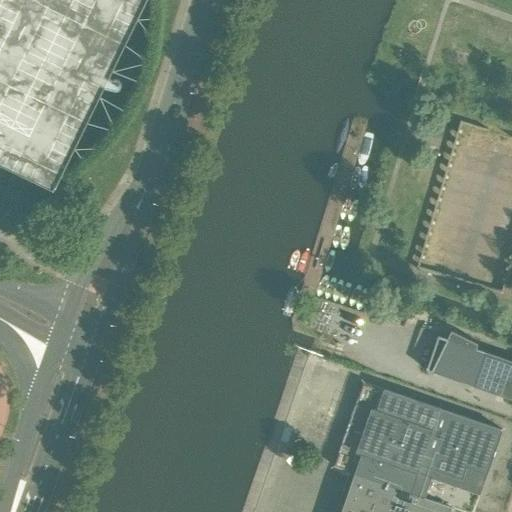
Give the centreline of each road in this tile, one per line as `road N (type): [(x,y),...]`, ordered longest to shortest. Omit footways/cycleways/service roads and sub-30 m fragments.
road 1 (unclassified): [(72,349),(198,0)]
road 2 (tertiary): [(15,511),(72,349)]
